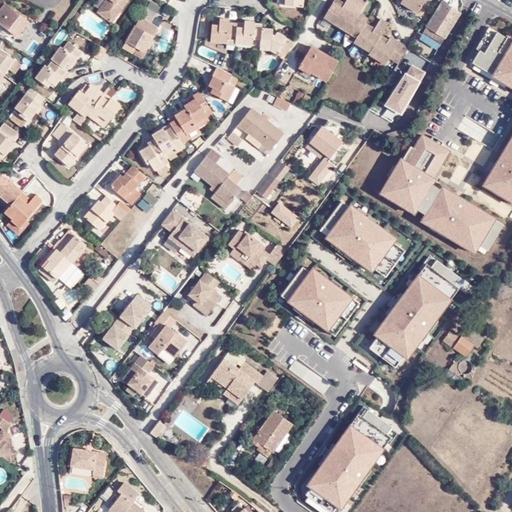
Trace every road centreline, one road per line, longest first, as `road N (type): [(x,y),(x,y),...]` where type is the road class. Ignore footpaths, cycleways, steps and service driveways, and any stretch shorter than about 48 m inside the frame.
road 1 (tertiary): [(200,511),(116,405),(89,388)]
road 2 (tertiary): [(77,411),(118,433),(181,511)]
road 3 (tertiary): [(60,360),(41,306),(0,246)]
